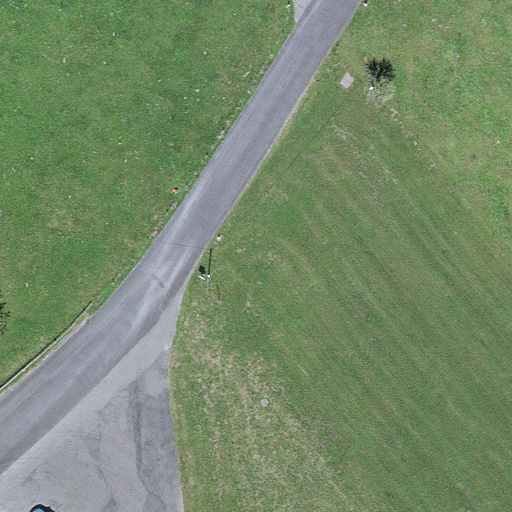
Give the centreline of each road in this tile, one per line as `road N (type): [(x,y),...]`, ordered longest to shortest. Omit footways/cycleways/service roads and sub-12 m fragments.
road 1 (unclassified): [(342,0),(148,282)]
road 2 (unclassified): [(171,511),(148,282)]
road 3 (unclassified): [(148,282),(0,436)]
